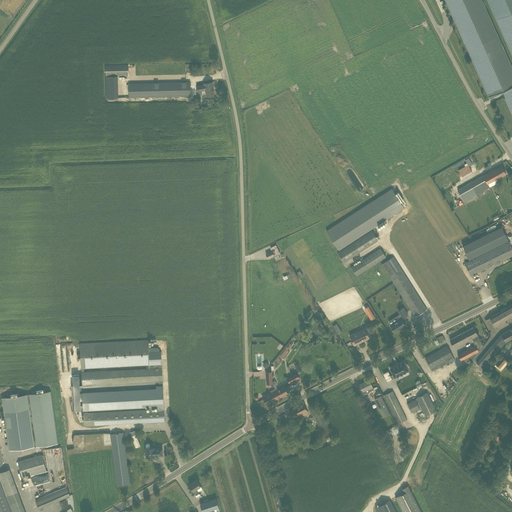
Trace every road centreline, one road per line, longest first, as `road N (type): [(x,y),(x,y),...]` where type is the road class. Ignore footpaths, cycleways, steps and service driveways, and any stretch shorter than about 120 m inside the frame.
road 1 (unclassified): [(249,426),(240,141),(208,0)]
road 2 (tertiary): [(249,426),(511,293)]
road 3 (unclassified): [(511,158),(420,0)]
road 4 (tertiary): [(112,511),(249,426)]
